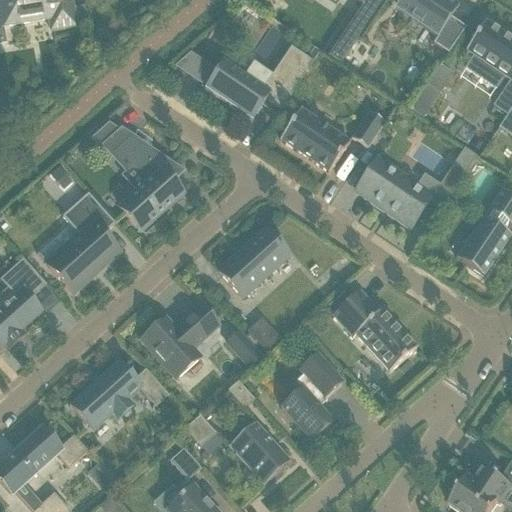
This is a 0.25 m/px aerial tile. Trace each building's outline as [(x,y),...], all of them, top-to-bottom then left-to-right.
[(50,31),(50,32),(75,28),(70,0),(0,0),(0,3),(4,28),(49,20),(51,31),(50,31)] [(447,0),(400,0),(396,6),(439,35),(432,45),(447,55),(465,29),(450,19),(458,7),(447,0)] [(511,42),(485,24),(466,53),(473,58),(464,71),(496,92),(505,80),(511,84),(494,109),(506,116),(511,106),(511,42)] [(334,48),(328,58),(339,66),(345,56),(346,56),(334,48)] [(264,88),(262,90),(246,79),(222,63),(203,91),(251,123),(264,103),(279,113),(319,53),(313,49),(306,60),(290,50),(265,88),(264,88)] [(190,55),(174,68),(197,83),(208,67),(190,55)] [(418,99),(409,111),(422,120),(431,108),(418,99)] [(279,142),(328,175),(348,146),(299,112),(279,142)] [(350,141),(366,152),(384,125),(368,114),(350,141)] [(99,151),(120,133),(108,125),(90,141),(99,151)] [(140,234),(181,197),(171,185),(169,187),(163,181),(175,170),(129,139),(111,156),(127,174),(134,167),(148,184),(118,210),(140,234)] [(355,194),(409,230),(428,203),(440,210),(475,158),(463,151),(439,187),(423,176),(415,188),(376,162),(355,194)] [(57,169),(49,177),(63,192),(71,184),(57,169)] [(511,199),(501,192),(500,193),(454,260),(483,279),(510,238),(502,232),(507,226),(511,229),(511,227),(511,199)] [(71,296),(118,254),(102,237),(114,226),(87,196),(61,219),(78,238),(46,267),(71,296)] [(289,258),(265,232),(217,274),(241,301),(289,258)] [(22,262),(0,281),(0,283),(8,292),(0,298),(0,351),(4,348),(8,353),(25,337),(21,333),(42,314),(30,301),(45,287),(22,262)] [(389,375),(415,351),(381,312),(377,315),(358,294),(332,317),(352,340),(355,337),(389,375)] [(140,343),(175,383),(199,360),(192,352),(218,328),(200,309),(180,327),(181,328),(175,334),(164,321),(140,343)] [(260,320),(246,333),(264,353),(279,341),(260,320)] [(239,333),(225,346),(248,372),(262,359),(239,333)] [(301,390),(279,410),(310,445),(333,425),(318,409),(326,403),(324,401),(342,385),(316,356),(304,367),(303,367),(297,373),(302,378),(295,383),(301,390)] [(68,408),(92,434),(110,418),(116,424),(134,408),(128,402),(139,392),(155,410),(168,398),(144,372),(134,382),(118,364),(68,408)] [(227,394),(243,411),(253,402),(237,384),(227,394)] [(215,437),(199,419),(184,432),(200,450),(215,437)] [(227,450),(261,489),(290,464),(255,425),(227,450)] [(0,469),(0,485),(10,497),(55,456),(68,471),(86,455),(72,439),(59,451),(42,432),(0,469)] [(182,452),(169,464),(187,484),(200,472),(182,452)] [(511,464),(502,479),(484,467),(475,480),(468,475),(448,505),(458,511),(491,511),(497,504),(500,506),(511,487),(511,485),(510,485),(511,482),(511,464)] [(98,469),(88,477),(105,496),(115,488),(98,469)] [(211,511),(191,489),(166,511),(211,511)] [(66,511),(53,496),(35,511),(66,511)]
